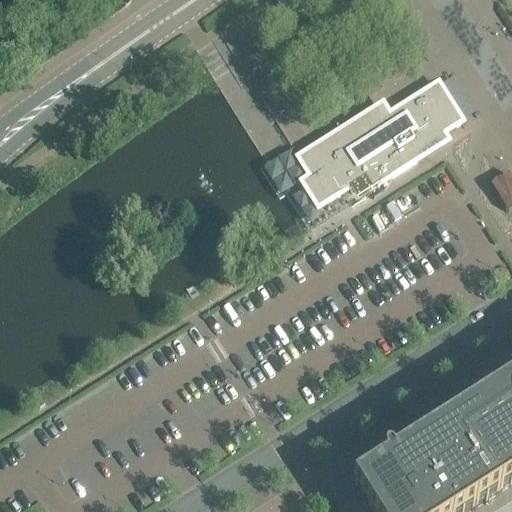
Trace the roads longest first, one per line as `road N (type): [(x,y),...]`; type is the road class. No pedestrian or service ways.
road 1 (secondary): [(511,301),(180,511)]
road 2 (tertiary): [(0,143),(201,0)]
